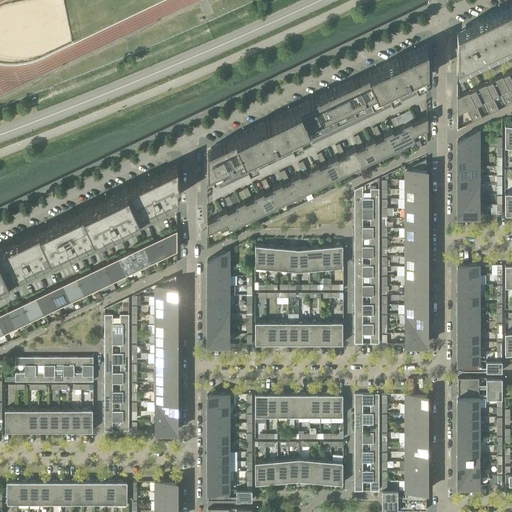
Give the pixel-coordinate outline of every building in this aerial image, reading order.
[(501,9),(500,9),(511,33),(511,9),(510,5),(504,7),(501,9)] [(492,13),(491,14),(504,41),(511,36),(511,33),(500,9),(495,12),(495,11),(492,13)] [(483,18),(482,18),(495,45),(504,41),(491,14),(486,16),(482,17),(483,18)] [(473,22),(472,23),(485,50),(495,45),(482,18),(477,21),(476,20),(473,22)] [(485,50),(472,23),(457,30),(456,63),(485,50)] [(427,44),(378,67),(391,94),(413,83),(410,76),(427,68),(427,44)] [(378,67),(369,72),(378,91),(387,87),(391,94),(378,67)] [(511,69),(502,74),(509,87),(511,85),(511,69)] [(369,72),(360,76),(369,95),(378,91),(369,72)] [(502,74),(486,82),(492,95),(500,92),(506,105),(511,102),(511,94),(509,87),(502,74)] [(360,76),(334,88),(347,115),(369,104),(365,97),(369,95),(360,76)] [(486,82),(469,90),(475,103),(483,100),(489,113),(498,109),(492,95),(486,82)] [(334,88),(325,93),(334,112),(343,108),(346,115),(347,115),(334,88)] [(475,103),(469,90),(457,96),(457,112),(466,108),(472,121),(482,117),(475,103)] [(325,93),(316,97),(325,116),(334,112),(325,93)] [(316,97),(290,110),(299,129),(302,136),(325,125),(321,118),(325,116),(316,97)] [(290,110),(281,114),(290,133),(299,129),(290,110)] [(281,114),(272,118),(281,137),(290,133),(281,114)] [(411,120),(406,122),(414,138),(412,133),(427,126),(427,115),(412,122),(411,120)] [(395,116),(393,117),(404,143),(414,138),(406,122),(401,124),(402,126),(400,127),(395,116)] [(392,129),(388,131),(395,147),(404,143),(393,117),(390,118),(396,129),(393,131),(392,129)] [(272,118),(245,131),(254,150),(258,157),(280,147),(277,139),(281,137),(272,118)] [(376,125),(374,126),(386,151),(395,147),(388,131),(383,133),(384,135),(382,136),(376,125)] [(374,137),(369,140),(377,156),(386,151),(374,126),(372,127),(377,138),(375,139),(374,137)] [(457,139),(457,146),(478,146),(478,130),(478,129),(457,140),(457,139)] [(245,131),(237,135),(246,154),(254,150),(245,131)] [(358,134),(356,135),(368,160),(377,156),(369,140),(365,142),(366,144),(363,145),(358,134)] [(237,135),(227,140),(236,159),(246,154),(237,135)] [(355,146),(351,148),(358,165),(368,160),(356,135),(353,136),(359,147),(356,148),(355,146)] [(236,159),(227,140),(207,149),(207,182),(236,168),(233,160),(236,159)] [(339,143),(337,144),(349,169),(358,165),(351,148),(346,151),(347,153),(344,154),(339,143)] [(337,155),(332,157),(340,173),(349,169),(337,144),(335,145),(340,156),(338,157),(337,155)] [(457,146),(457,156),(478,156),(478,146),(457,146)] [(321,152),(319,153),(331,178),(340,173),(332,157),(328,159),(329,161),(326,163),(321,152)] [(318,164),(314,166),(322,182),(331,178),(319,153),(316,154),(322,165),(319,166),(318,164)] [(457,156),(457,165),(478,165),(478,156),(457,156)] [(405,167),(405,179),(427,179),(427,177),(426,177),(426,168),(426,158),(405,167)] [(302,160),(300,161),(312,187),(322,182),(314,166),(309,168),(310,170),(308,171),(302,160)] [(300,173),(295,175),(303,191),(312,187),(300,161),(298,162),(303,174),(300,175),(300,173)] [(176,164),(161,171),(172,195),(177,193),(177,184),(180,182),(177,175),(177,164),(176,164)] [(457,165),(457,175),(478,175),(478,165),(457,165)] [(284,169),(282,170),(294,195),(303,191),(295,175),(291,177),(292,179),(289,180),(284,169)] [(281,181),(277,184),(284,200),(294,195),(282,170),(279,171),(285,182),(282,184),(281,181)] [(161,171),(152,175),(164,199),(172,195),(161,171)] [(152,175),(144,179),(155,203),(156,205),(160,203),(159,201),(164,199),(152,175)] [(457,175),(457,184),(478,184),(478,175),(457,175)] [(209,181),(211,186),(218,183),(215,178),(209,181)] [(265,178),(263,179),(275,204),(284,200),(277,184),(272,186),(273,188),(271,189),(265,178)] [(144,179),(135,183),(146,207),(155,203),(144,179)] [(263,190),(258,192),(266,209),(275,204),(263,179),(261,180),(266,191),(264,192),(263,190)] [(405,179),(405,188),(427,188),(427,187),(426,187),(426,179),(427,179),(405,179)] [(135,183),(126,188),(138,211),(146,207),(135,183)] [(457,184),(457,194),(478,194),(478,184),(457,184)] [(354,189),(354,207),(379,207),(379,188),(370,188),(370,192),(362,192),(362,185),(354,189)] [(247,187),(245,188),(257,213),(266,209),(258,192),(254,195),(255,197),(252,198),(247,187)] [(126,188),(118,192),(129,215),(138,211),(126,188)] [(244,199),(240,201),(248,217),(257,213),(245,188),(243,189),(248,200),(245,201),(244,199)] [(405,188),(405,198),(427,198),(427,196),(426,196),(426,188),(427,188),(405,188)] [(118,192),(109,196),(120,219),(129,215),(118,192)] [(457,194),(457,204),(478,204),(478,194),(457,194)] [(100,200),(112,224),(113,226),(117,224),(116,221),(120,219),(109,196),(100,200)] [(228,196),(226,197),(238,222),(248,217),(240,201),(235,203),(236,205),(234,207),(228,196)] [(226,208),(221,210),(226,221),(229,227),(238,222),(226,197),(224,198),(229,209),(227,210),(226,208)] [(405,198),(405,207),(427,207),(427,206),(426,206),(426,198),(427,198),(405,198)] [(100,200),(92,204),(103,228),(112,224),(100,200)] [(92,204),(83,208),(94,232),(103,228),(92,204)] [(478,204),(457,204),(457,214),(479,214),(478,204)] [(354,207),(354,227),(379,227),(379,207),(354,207)] [(405,207),(405,217),(427,217),(427,216),(426,216),(426,208),(427,208),(427,207),(405,207)] [(83,208),(74,213),(85,236),(94,232),(83,208)] [(226,221),(221,210),(217,212),(218,214),(207,220),(207,231),(226,221)] [(74,213),(65,217),(77,240),(85,236),(74,213)] [(65,217),(57,221),(68,244),(69,246),(73,244),(72,242),(77,240),(65,217)] [(405,217),(405,227),(427,227),(427,225),(426,225),(426,217),(427,217),(405,217)] [(57,221),(48,225),(59,249),(68,244),(57,221)] [(48,225),(39,229),(50,253),(59,249),(48,225)] [(354,227),(354,246),(379,246),(379,227),(354,227)] [(405,227),(405,236),(427,236),(427,235),(426,235),(426,227),(427,227),(405,227)] [(177,228),(157,238),(165,254),(176,248),(177,248),(177,228)] [(39,229),(30,233),(42,257),(50,253),(39,229)] [(30,233),(22,238),(33,261),(42,257),(30,233)] [(405,236),(405,246),(427,246),(427,245),(426,245),(426,237),(427,237),(427,236),(405,236)] [(22,238),(13,242),(24,265),(25,267),(30,265),(29,263),(33,261),(22,238)] [(157,238),(144,244),(151,260),(165,254),(157,238)] [(13,242),(4,246),(16,269),(24,265),(13,242)] [(144,244),(130,250),(138,267),(151,260),(144,244)] [(255,266),(266,267),(266,245),(255,244),(255,266)] [(342,244),(331,245),(331,267),(343,266),(343,258),(342,258),(342,244)] [(266,267),(277,268),(277,246),(266,245),(266,267)] [(331,245),(320,246),(320,268),(331,267),(331,245)] [(4,246),(0,248),(0,258),(7,274),(16,269),(4,246)] [(277,268),(288,269),(288,247),(277,246),(277,268)] [(298,247),(298,270),(309,269),(309,246),(298,247)] [(320,246),(309,246),(309,269),(320,268),(320,246)] [(354,246),(354,265),(379,265),(379,246),(354,246)] [(405,246),(405,255),(427,255),(427,254),(426,254),(426,246),(427,246),(405,246)] [(288,269),(298,270),(298,247),(288,247),(288,269)] [(207,264),(207,265),(228,265),(228,249),(207,259),(207,264)] [(130,250),(116,257),(124,273),(138,267),(130,250)] [(405,255),(405,265),(427,265),(427,264),(426,264),(426,256),(427,256),(427,255),(405,255)] [(116,257),(103,263),(111,280),(124,273),(116,257)] [(103,263),(89,270),(97,286),(111,280),(103,263)] [(457,264),(457,274),(478,274),(478,264),(457,264)] [(206,274),(206,275),(228,275),(228,265),(207,265),(207,266),(207,274),(206,274)] [(354,265),(354,285),(379,285),(379,265),(354,265)] [(405,265),(405,275),(427,275),(427,273),(426,273),(426,266),(427,266),(427,265),(405,265)] [(89,270),(76,276),(84,293),(97,286),(89,270)] [(155,284),(155,295),(177,295),(177,284),(176,284),(176,274),(155,284)] [(457,274),(457,284),(478,284),(478,274),(457,274)] [(206,283),(206,285),(228,285),(228,275),(206,275),(207,275),(207,283),(206,283)] [(405,275),(405,285),(427,285),(427,283),(426,283),(426,275),(427,275),(405,275)] [(76,276),(62,283),(70,299),(84,293),(76,276)] [(62,283),(49,289),(56,305),(70,299),(62,283)] [(457,284),(457,293),(478,293),(478,284),(457,284)] [(206,294),(228,294),(236,294),(236,285),(228,285),(206,285),(207,285),(207,293),(206,293),(206,294)] [(354,285),(354,304),(379,304),(379,285),(354,285)] [(405,285),(405,294),(427,294),(427,293),(426,293),(426,285),(427,285),(405,285)] [(49,289),(35,296),(43,312),(56,305),(49,289)] [(457,293),(457,303),(478,303),(478,293),(457,293)] [(207,302),(207,304),(228,304),(228,294),(206,294),(206,295),(207,294),(207,302)] [(405,294),(405,304),(427,304),(427,302),(426,302),(426,294),(427,294),(405,294)] [(155,295),(155,304),(177,304),(177,295),(155,295)] [(35,296),(22,302),(29,318),(43,312),(35,296)] [(22,302),(8,308),(16,325),(29,318),(22,302)] [(457,303),(457,312),(478,312),(478,303),(457,303)] [(155,304),(155,314),(177,314),(177,304),(155,304)] [(207,312),(207,313),(228,313),(228,304),(207,304),(207,312)] [(354,304),(354,323),(379,323),(379,304),(354,304)] [(405,304),(405,313),(427,313),(427,312),(426,312),(426,304),(427,304),(405,304)] [(8,308),(0,312),(0,326),(2,331),(16,325),(8,308)] [(457,312),(457,322),(478,322),(478,312),(457,312)] [(104,325),(104,333),(129,333),(129,313),(120,313),(120,317),(112,317),(112,313),(104,313),(104,322),(105,322),(105,325),(104,325)] [(207,322),(207,323),(228,323),(228,313),(207,313),(207,314),(207,322)] [(405,313),(405,323),(427,323),(427,322),(426,322),(426,314),(427,314),(427,313),(405,313)] [(155,314),(155,324),(177,324),(177,314),(155,314)] [(266,342),(266,321),(255,321),(255,343),(262,343),(262,342),(266,342)] [(277,321),(266,321),(266,342),(270,342),(270,343),(277,343),(277,321)] [(288,321),(277,321),(277,343),(283,343),(283,342),(288,342),(288,321)] [(298,321),(288,321),(288,342),(292,342),(292,343),(298,343),(298,321)] [(309,321),(298,321),(298,343),(305,343),(305,342),(309,342),(309,321)] [(320,321),(309,321),(309,342),(313,342),(313,343),(320,343),(320,321)] [(331,321),(320,321),(320,343),(327,343),(327,342),(331,342),(331,321)] [(343,321),(331,321),(331,342),(335,342),(335,343),(342,343),(342,328),(343,328),(343,321)] [(457,322),(457,332),(478,332),(478,322),(457,322)] [(207,331),(207,333),(228,333),(228,323),(207,323),(207,331)] [(379,323),(354,323),(354,343),(362,343),(362,333),(370,333),(370,343),(379,343),(379,323)] [(405,323),(405,333),(427,333),(427,331),(426,331),(426,323),(427,323),(405,323)] [(155,324),(155,333),(177,333),(177,324),(155,324)] [(457,332),(457,341),(478,341),(478,332),(457,332)] [(104,333),(104,341),(105,341),(105,344),(104,344),(104,353),(129,353),(129,333),(104,333)] [(155,333),(155,343),(177,343),(177,341),(177,333),(155,333)] [(228,333),(207,333),(207,343),(228,343),(228,333)] [(427,333),(405,333),(405,343),(426,343),(426,333),(427,333)] [(457,341),(457,351),(478,351),(478,341),(457,341)] [(155,343),(155,352),(177,352),(177,351),(177,343),(155,343)] [(457,351),(457,360),(478,360),(478,351),(457,351)] [(155,352),(155,362),(177,362),(177,353),(177,352),(155,352)] [(104,353),(104,360),(105,360),(105,364),(104,364),(104,372),(129,372),(129,353),(104,353)] [(35,380),(35,356),(27,356),(27,357),(24,357),(24,356),(15,356),(15,364),(24,364),(24,372),(15,372),(15,376),(15,380),(35,380)] [(54,356),(46,356),(46,357),(43,357),(43,356),(35,356),(35,380),(54,380),(54,356)] [(73,356),(65,356),(65,357),(62,357),(62,356),(54,356),(54,380),(73,380),(73,356)] [(93,356),(85,356),(85,357),(81,357),(81,356),(73,356),(73,380),(93,380),(93,356)] [(478,360),(457,360),(457,361),(457,371),(502,371),(502,360),(486,360),(486,367),(478,367),(478,360)] [(155,362),(155,372),(177,372),(177,362),(155,362)] [(104,372),(104,380),(105,379),(105,383),(104,383),(104,391),(129,391),(129,372),(104,372)] [(155,372),(155,381),(177,381),(177,372),(155,372)] [(457,377),(457,387),(502,387),(502,377),(486,377),(486,384),(478,384),(478,377),(457,377)] [(155,381),(155,391),(177,391),(177,381),(155,381)] [(457,387),(457,396),(457,397),(478,397),(502,397),(502,387),(457,387)] [(104,391),(104,399),(105,399),(105,402),(104,402),(104,410),(129,410),(129,391),(104,391)] [(155,391),(155,401),(177,401),(177,391),(155,391)] [(206,402),(206,403),(228,403),(228,393),(207,393),(207,402),(206,402)] [(255,415),(266,415),(266,394),(262,394),(262,393),(255,393),(255,415)] [(266,415),(277,415),(277,393),(270,393),(270,394),(266,394),(266,415)] [(277,415),(288,415),(288,394),(283,394),(283,393),(277,393),(277,415)] [(288,415),(298,415),(298,393),(292,393),(292,394),(288,394),(288,415)] [(298,415),(309,415),(309,394),(305,394),(305,393),(298,393),(298,415)] [(309,415),(320,415),(320,393),(313,393),(313,394),(309,394),(309,415)] [(320,415),(331,415),(331,394),(326,394),(326,393),(320,393),(320,415)] [(331,394),(331,415),(343,415),(343,407),(342,407),(342,393),(335,393),(335,394),(331,394)] [(354,393),(354,413),(379,413),(379,393),(354,393)] [(405,393),(405,403),(427,403),(427,402),(426,402),(426,393),(405,393)] [(457,396),(457,406),(478,406),(478,397),(457,397),(457,396)] [(155,401),(155,410),(177,410),(177,401),(155,401)] [(206,411),(206,413),(228,413),(228,403),(206,403),(207,403),(207,411),(206,411)] [(405,403),(405,413),(427,413),(427,411),(426,411),(426,403),(427,403),(405,403)] [(457,406),(457,416),(478,416),(478,406),(457,406)] [(16,430),(16,408),(5,408),(5,430),(16,430)] [(27,408),(16,408),(16,430),(27,430),(27,408)] [(38,408),(27,408),(27,430),(38,430),(38,408)] [(48,408),(38,408),(38,430),(48,430),(48,408)] [(59,408),(48,408),(48,430),(59,430),(59,408)] [(70,408),(59,408),(59,430),(70,430),(70,408)] [(81,408),(70,408),(70,430),(81,430),(81,408)] [(93,408),(81,408),(81,430),(92,430),(92,416),(93,416),(93,408)] [(129,410),(104,410),(104,418),(105,418),(105,421),(104,421),(104,430),(112,430),(112,420),(120,420),(120,430),(129,430),(129,410)] [(155,410),(155,420),(177,420),(177,410),(155,410)] [(206,421),(206,422),(228,422),(228,413),(206,413),(207,413),(207,421),(206,421)] [(354,413),(354,432),(379,432),(379,413),(354,413)] [(405,413),(405,422),(427,422),(427,421),(426,421),(426,413),(427,413),(405,413)] [(457,416),(457,426),(478,426),(478,416),(457,416)] [(177,420),(155,420),(155,430),(176,430),(177,430),(177,420)] [(207,430),(207,432),(228,432),(228,422),(206,422),(206,423),(207,423),(207,430)] [(405,422),(405,432),(427,432),(427,430),(426,430),(426,423),(427,423),(427,422),(405,422)] [(457,426),(457,435),(478,435),(478,426),(457,426)] [(207,440),(207,441),(228,441),(228,432),(207,432),(207,440)] [(354,432),(354,451),(379,451),(379,432),(354,432)] [(405,432),(405,441),(427,441),(427,440),(426,440),(426,432),(427,432),(405,432)] [(457,435),(457,445),(478,445),(478,435),(457,435)] [(207,450),(207,451),(228,451),(228,441),(207,441),(207,442),(207,450)] [(405,441),(405,451),(427,451),(427,450),(426,450),(426,442),(427,442),(427,441),(405,441)] [(457,445),(457,454),(478,454),(478,445),(457,445)] [(207,459),(207,461),(228,461),(228,451),(207,451),(207,459)] [(354,451),(354,470),(379,470),(379,451),(354,451)] [(405,451),(405,461),(427,461),(427,459),(426,459),(426,451),(427,451),(405,451)] [(457,454),(457,464),(478,464),(478,454),(457,454)] [(288,480),(298,479),(298,457),(288,458),(288,480)] [(298,479),(309,480),(309,458),(298,457),(298,479)] [(277,481),(288,480),(288,458),(277,459),(277,481)] [(309,480),(320,481),(320,459),(309,458),(309,480)] [(266,482),(277,481),(277,459),(266,460),(266,482)] [(320,481),(331,482),(331,460),(320,459),(320,481)] [(255,483),(266,482),(266,460),(255,461),(255,483)] [(331,460),(331,482),(342,483),(342,468),(343,468),(343,461),(331,460)] [(207,469),(207,470),(228,470),(228,461),(207,461),(207,469)] [(405,461),(405,470),(427,470),(427,469),(426,469),(426,461),(427,461),(405,461)] [(457,464),(457,474),(478,474),(478,464),(457,464)] [(207,478),(207,480),(228,480),(228,470),(207,470),(207,471),(207,478)] [(379,470),(354,470),(354,490),(361,490),(361,480),(370,480),(370,490),(379,490),(379,470)] [(405,470),(405,480),(427,480),(427,478),(426,478),(426,471),(427,471),(427,470),(405,470)] [(478,474),(457,474),(457,484),(478,484),(478,474)] [(6,502),(18,502),(18,480),(6,480),(6,502)] [(18,502),(29,502),(28,480),(18,480),(18,502)] [(29,502),(39,502),(39,480),(28,480),(29,502)] [(39,502),(50,502),(50,480),(39,480),(39,502)] [(50,502),(61,502),(61,480),(50,480),(50,502)] [(61,502),(72,502),(72,480),(61,480),(61,502)] [(72,502),(83,502),(83,480),(72,480),(72,502)] [(83,502),(94,502),(94,480),(83,480),(83,502)] [(94,502),(104,502),(104,480),(94,480),(94,502)] [(104,502),(115,502),(115,480),(104,480),(104,502)] [(115,480),(115,502),(127,502),(127,480),(115,480)] [(155,480),(155,490),(177,490),(177,489),(177,480),(176,480),(155,480)] [(207,488),(207,489),(228,489),(228,480),(207,480),(207,488)] [(405,480),(405,489),(426,489),(426,480),(427,480),(405,480)] [(228,489),(207,489),(207,490),(207,500),(252,499),(252,489),(236,489),(236,496),(228,496),(228,489)] [(381,489),(381,500),(397,500),(405,500),(426,500),(426,489),(405,489),(405,497),(397,497),(397,489),(381,489)] [(155,490),(155,500),(177,500),(177,498),(177,491),(177,490),(155,490)] [(155,500),(155,509),(177,509),(177,500),(155,500)] [(397,500),(381,500),(381,510),(426,510),(426,500),(405,500),(405,506),(397,506),(397,500)]
